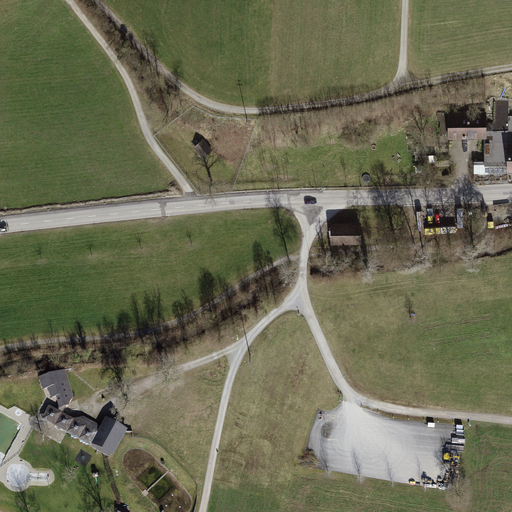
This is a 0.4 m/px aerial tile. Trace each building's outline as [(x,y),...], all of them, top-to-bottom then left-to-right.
[(508,168),(511,167),(511,115),(509,115),(509,100),(494,100),(494,114),(485,114),(485,135),(485,164),(508,163),(508,168)] [(449,119),(449,135),(485,135),(485,114),(485,112),(439,113),(439,119),(449,119)] [(192,142),(204,156),(211,150),(203,139),(201,141),(198,138),(192,142)] [(423,173),(433,173),(433,164),(423,164),(423,173)] [(359,224),(333,224),(333,241),(360,241),(359,224)] [(64,370),(40,377),(44,390),(48,388),(52,398),(56,397),(60,408),(61,408),(68,406),(67,403),(71,402),(73,397),(64,370)] [(50,418),(93,441),(101,427),(83,417),(74,420),(55,410),(50,418)] [(104,428),(101,427),(93,441),(95,443),(93,447),(108,455),(110,452),(111,452),(123,430),(108,422),(104,428)]
